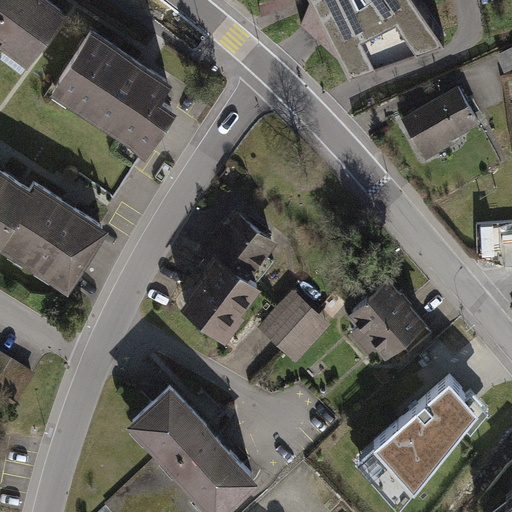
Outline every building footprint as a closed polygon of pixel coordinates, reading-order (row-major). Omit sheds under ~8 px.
[(0,0),(0,31),(3,33),(0,37),(0,38),(31,61),(70,8),(59,0),(0,0)] [(421,0),(316,0),(350,67),(445,34),(421,0)] [(94,23),(51,90),(150,153),(182,102),(167,93),(177,77),(145,56),(94,23)] [(407,124),(427,157),(453,141),(451,137),(479,120),(458,84),(403,117),(407,124)] [(0,247),(2,245),(38,188),(0,163),(0,247)] [(2,245),(70,288),(111,222),(72,199),(43,181),(38,188),(2,245)] [(282,239),(241,207),(228,223),(225,220),(222,223),(204,246),(210,251),(203,260),(207,263),(212,256),(219,247),(254,274),(282,239)] [(193,292),(184,303),(229,337),(248,311),(245,309),(264,283),(254,274),(219,247),(212,256),(207,263),(205,265),(208,267),(190,290),(193,292)] [(378,345),(387,355),(403,342),(411,351),(434,331),(427,322),(431,318),(408,291),(392,273),(349,310),(359,322),(351,328),(371,351),(378,345)] [(294,286),(258,324),(296,360),(332,322),(294,286)] [(30,364),(0,345),(0,388),(11,395),(30,364)] [(452,375),(358,455),(398,502),(468,419),(473,424),(492,402),(473,382),(466,389),(452,375)] [(176,378),(131,420),(159,451),(212,508),(215,511),(223,511),(265,473),(176,378)] [(159,451),(106,501),(116,511),(207,511),(212,508),(159,451)] [(511,511),(511,494),(490,511),(511,511)]
